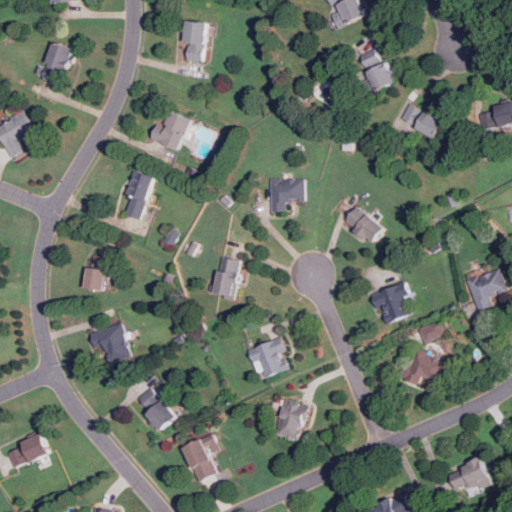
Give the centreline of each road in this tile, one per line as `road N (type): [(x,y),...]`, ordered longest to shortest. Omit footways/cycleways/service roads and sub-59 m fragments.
road 1 (residential): [(135,0),(127,75),(49,226),(39,305),(63,386),(164,511)]
road 2 (residential): [(511,384),(235,511)]
road 3 (residential): [(384,447),(312,273)]
